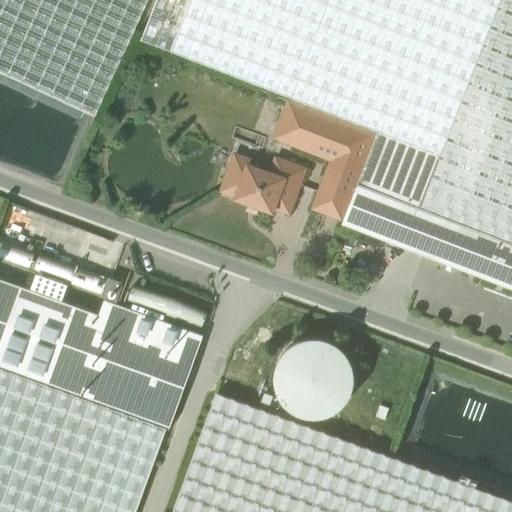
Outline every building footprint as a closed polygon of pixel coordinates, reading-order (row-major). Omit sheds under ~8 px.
[(0,0),(0,72),(95,117),(103,98),(148,0),(0,0)] [(511,0),(156,0),(141,40),(378,131),(438,154),(416,210),(511,247),(511,0)] [(331,160),(312,209),(342,220),(375,134),(288,101),(274,138),(331,160)] [(511,288),(511,247),(416,210),(438,154),(378,131),(342,223),(511,288)] [(283,161),(277,175),(247,164),(244,173),(229,168),(220,192),(235,197),(235,199),(249,204),(249,205),(258,208),(273,213),(274,208),(289,214),(305,169),(283,161)] [(185,385),(198,348),(203,336),(190,331),(105,301),(99,316),(0,278),(0,368),(167,428),(169,429),(185,385)] [(284,328),(258,393),(331,422),(349,376),(338,372),(346,353),(284,328)] [(0,511),(136,511),(167,428),(0,368),(0,511)] [(173,511),(511,511),(511,501),(216,394),(173,511)]
